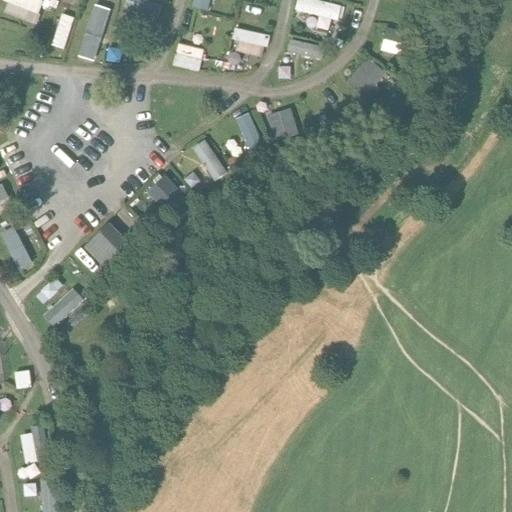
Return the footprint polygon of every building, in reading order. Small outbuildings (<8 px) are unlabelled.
[(8,0),(5,12),(39,23),(46,0),(8,0)] [(129,0),(126,11),(159,21),(165,3),(155,0),(129,0)] [(196,0),(195,6),(211,11),(214,0),(196,0)] [(345,21),(348,1),(339,0),(300,0),(299,11),(312,13),(311,25),(333,28),(334,20),(345,21)] [(98,3),(81,55),(98,60),(115,8),(98,3)] [(64,13),(56,48),(69,50),(76,15),(64,13)] [(238,26),(236,38),(270,46),(273,34),(238,26)] [(386,51),(401,52),(402,38),(387,37),(386,51)] [(292,39),(290,53),(327,59),(329,45),(292,39)] [(202,74),(209,49),(182,42),(175,66),(202,74)] [(371,98),(393,75),(372,56),(350,79),(371,98)] [(295,106),(270,113),(277,138),(301,132),(295,106)] [(238,116),(253,152),(267,146),(252,110),(238,116)] [(217,183),(231,174),(209,137),(195,146),(217,183)] [(149,190),(168,213),(187,196),(168,174),(149,190)] [(1,185),(0,185),(0,216),(13,211),(1,185)] [(86,246),(103,260),(126,234),(109,219),(86,246)] [(23,269),(37,261),(18,224),(4,231),(23,269)] [(76,287),(45,314),(56,325),(86,298),(76,287)] [(34,432),(23,434),(29,463),(46,460),(43,444),(37,445),(34,432)] [(45,511),(64,511),(63,479),(44,480),(45,511)]
